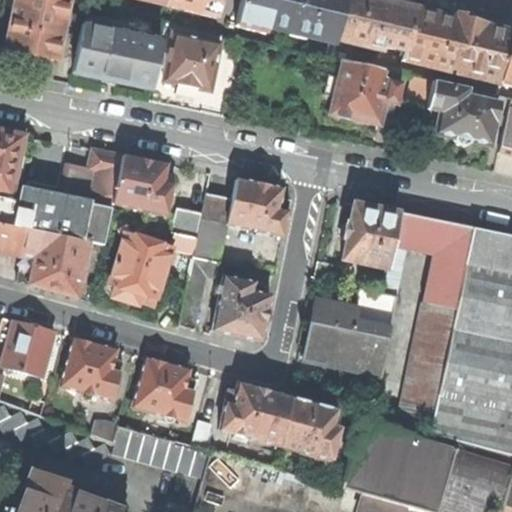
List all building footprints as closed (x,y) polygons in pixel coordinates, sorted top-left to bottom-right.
[(15,0),(6,50),(30,55),(55,60),(67,0),(15,0)] [(164,0),(163,6),(215,19),(219,0),(164,0)] [(267,34),(268,28),(266,28),(272,0),(241,0),(236,26),(267,34)] [(272,0),(266,28),(268,28),(334,45),(335,39),(344,0),(272,0)] [(384,45),(405,50),(415,9),(379,0),(376,0),(344,0),(335,39),(382,51),(384,45)] [(403,60),(501,84),(511,38),(511,32),(467,22),(415,9),(405,50),(403,60)] [(83,23),(74,71),(109,79),(151,88),(162,40),(83,23)] [(174,34),(164,82),(184,86),(212,92),(222,44),(174,34)] [(511,86),(511,38),(501,84),(511,86)] [(333,98),(329,115),(354,120),(378,126),(383,102),(395,105),(400,83),(380,78),(382,70),(341,61),(337,78),(333,98)] [(333,98),(337,78),(327,75),(322,95),(333,98)] [(405,105),(426,110),(433,80),(413,75),(405,105)] [(455,138),(458,145),(466,146),(471,142),(481,144),(491,146),(500,103),(484,99),(483,101),(466,97),(468,88),(433,80),(426,110),(440,113),(435,134),(455,138)] [(511,97),(511,98),(498,153),(511,156),(511,97)] [(440,113),(426,110),(420,137),(433,140),(435,134),(440,113)] [(0,130),(0,196),(12,199),(25,136),(0,130)] [(88,207),(111,212),(112,205),(122,156),(93,150),(89,169),(89,171),(95,172),(88,207)] [(147,162),(122,156),(112,205),(167,216),(176,176),(168,174),(170,166),(147,162)] [(89,171),(89,169),(71,165),(63,200),(66,201),(66,203),(88,207),(95,172),(89,171)] [(231,201),(226,226),(227,227),(282,239),(289,203),(279,201),(282,190),(255,184),(236,180),(231,201)] [(41,234),(57,237),(66,203),(66,201),(63,200),(21,192),(19,200),(13,228),(41,234)] [(226,226),(231,201),(207,195),(202,214),(197,241),(194,254),(193,258),(219,264),(227,227),(226,226)] [(12,199),(0,196),(0,225),(13,228),(19,200),(12,199)] [(88,207),(66,203),(57,237),(89,243),(104,246),(111,212),(88,207)] [(342,259),(388,269),(393,245),(399,213),(376,208),(354,204),(350,223),(347,223),(343,239),(346,239),(342,259)] [(177,209),(171,234),(176,235),(197,241),(202,214),(177,209)] [(473,229),(399,213),(393,245),(438,255),(409,386),(438,392),(473,229)] [(0,253),(23,258),(35,261),(41,234),(13,228),(0,225),(0,253)] [(114,266),(108,287),(115,289),(114,292),(113,294),(114,298),(117,301),(127,304),(139,308),(142,297),(157,301),(172,248),(132,235),(127,226),(118,231),(122,238),(113,266),(114,266)] [(511,237),(473,229),(438,392),(437,398),(511,413),(511,237)] [(35,261),(23,258),(17,283),(47,292),(77,300),(89,243),(57,237),(41,234),(35,261)] [(197,241),(176,235),(172,248),(181,250),(194,254),(197,241)] [(194,254),(181,250),(173,277),(188,282),(189,273),(193,258),(194,254)] [(193,258),(189,273),(206,277),(215,279),(219,264),(193,258)] [(318,263),(315,280),(344,286),(348,268),(318,263)] [(188,282),(178,328),(194,331),(206,277),(189,273),(188,282)] [(223,278),(212,331),(261,341),(266,316),(270,296),(263,295),(265,286),(223,278)] [(356,310),(353,324),(390,332),(398,297),(359,288),(354,310),(356,310)] [(356,310),(354,310),(317,302),(311,330),(305,358),(323,362),(322,365),(381,377),(390,332),(353,324),(356,310)] [(12,323),(0,368),(0,369),(40,381),(54,334),(34,329),(12,323)] [(73,340),(59,388),(111,403),(122,363),(114,361),(116,351),(96,346),(73,340)] [(145,359),(131,409),(184,424),(196,382),(186,380),(188,371),(164,364),(145,359)] [(218,432),(277,447),(291,399),(263,391),(238,385),(236,394),(229,393),(218,432)] [(511,413),(437,398),(436,405),(440,406),(438,417),(461,423),(511,435),(511,413)] [(291,399),(277,447),(331,462),(340,430),(331,428),(336,411),(310,404),(291,399)] [(35,401),(31,415),(41,418),(45,404),(35,401)] [(0,422),(11,417),(6,406),(0,409),(0,422)] [(15,430),(27,424),(21,412),(11,417),(0,422),(0,430),(3,436),(15,430)] [(433,416),(429,435),(456,442),(461,423),(438,417),(433,416)] [(31,437),(44,431),(39,418),(27,424),(15,430),(20,443),(31,437)] [(194,435),(190,448),(205,452),(212,427),(197,423),(194,435)] [(363,493),(428,511),(436,511),(455,452),(359,423),(356,435),(346,466),(340,487),(363,493)] [(511,435),(461,423),(456,442),(458,442),(473,447),(511,456),(511,435)] [(48,443),(61,437),(55,425),(44,431),(31,437),(37,449),(48,443)] [(118,430),(112,453),(203,479),(210,456),(118,430)] [(340,430),(331,462),(346,466),(356,435),(340,430)] [(65,450),(78,443),(72,431),(61,437),(48,443),(54,455),(65,450)] [(181,432),(178,444),(190,448),(194,435),(181,432)] [(82,455),(94,449),(89,438),(78,443),(65,450),(70,462),(82,455)] [(458,442),(455,452),(470,456),(473,447),(458,442)] [(94,449),(82,455),(88,468),(113,455),(112,453),(106,443),(94,449)] [(455,452),(436,511),(501,511),(509,484),(511,475),(511,468),(470,456),(455,452)] [(97,511),(101,504),(83,497),(84,494),(55,484),(54,487),(44,483),(47,476),(13,463),(0,496),(0,511),(97,511)] [(511,511),(511,484),(509,484),(501,511),(511,511)] [(428,511),(363,493),(357,511),(428,511)]
